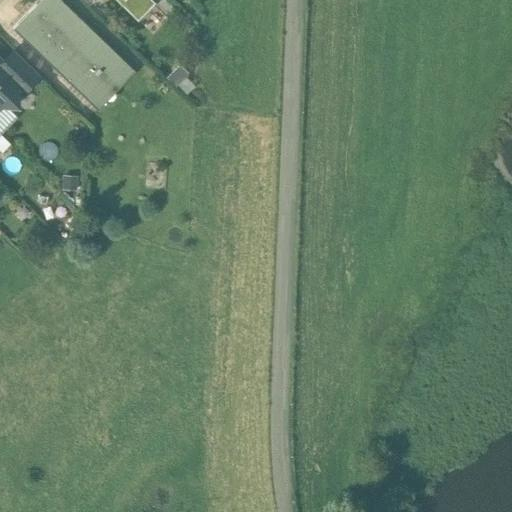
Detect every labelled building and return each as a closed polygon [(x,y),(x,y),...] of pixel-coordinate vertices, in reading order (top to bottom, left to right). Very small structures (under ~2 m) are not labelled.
[(61,0),(38,0),(31,8),(115,89),(134,69),(61,0)] [(153,0),(152,0),(118,0),(136,17),(153,0)] [(97,108),(115,89),(31,8),(12,28),(97,108)] [(39,74),(13,49),(1,61),(22,81),(22,82),(27,87),(39,74)] [(1,61),(0,59),(0,104),(2,102),(3,104),(16,103),(16,91),(14,90),(22,82),(22,81),(1,61)]
